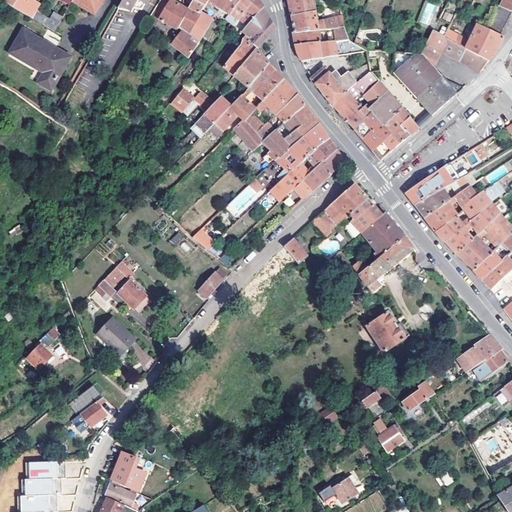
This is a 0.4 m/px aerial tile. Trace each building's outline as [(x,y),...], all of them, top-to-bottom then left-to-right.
[(26,5),(18,0),(14,8),(22,12),(26,5)] [(40,7),(29,0),(26,5),(22,12),(33,19),(37,12),(40,7)] [(104,0),(74,0),(74,1),(97,14),(104,0)] [(123,0),(117,11),(132,14),(134,10),(143,12),(150,0),(123,0)] [(159,21),(168,26),(169,25),(178,30),(180,28),(183,31),(172,45),(189,58),(200,44),(188,35),(200,14),(189,7),(187,11),(169,0),(161,0),(152,16),(159,21)] [(208,1),(209,0),(193,0),(194,0),(189,7),(200,14),(201,13),(208,1)] [(233,27),(238,20),(232,14),(241,0),(209,0),(208,1),(229,15),(225,21),(228,23),(225,28),(227,30),(230,26),(233,27)] [(241,0),(232,14),(238,20),(239,20),(247,26),(264,8),(262,6),(257,0),(241,0)] [(287,0),(289,6),(291,18),(315,15),(312,0),(287,0)] [(511,1),(508,0),(503,0),(500,8),(510,12),(511,8),(511,1)] [(497,7),(486,29),(500,36),(511,13),(510,12),(500,8),(497,7)] [(275,28),(264,8),(247,26),(241,33),(247,38),(250,40),(246,44),(250,48),(252,46),(257,50),(265,40),(275,28)] [(50,19),(46,26),(56,32),(65,17),(55,11),(50,19)] [(445,11),(442,18),(450,22),(453,14),(445,11)] [(37,12),(33,19),(46,26),(50,19),(37,12)] [(188,35),(200,44),(213,22),(201,13),(200,14),(188,35)] [(316,25),(315,15),(291,18),(292,21),(294,33),(343,31),(342,20),(316,25)] [(159,21),(152,16),(148,21),(156,26),(159,21)] [(444,40),(487,61),(489,62),(495,53),(497,51),(503,38),(500,36),(486,29),(478,25),(470,42),(449,30),(444,40)] [(71,58),(56,49),(41,41),(25,31),(12,53),(47,74),(41,83),(53,90),(71,58)] [(293,36),(296,46),(331,41),(344,39),(343,31),(294,33),(293,33),(293,36)] [(421,57),(432,69),(435,64),(440,53),(479,73),(487,61),(444,40),(433,33),(421,57)] [(46,34),(41,41),(56,49),(59,42),(46,34)] [(302,61),(339,55),(339,53),(337,53),(331,41),(296,46),(297,54),(302,61)] [(235,74),(254,52),(250,48),(244,46),(225,67),(228,70),(234,75),(235,74)] [(235,74),(248,87),(268,65),(261,58),(254,52),(235,74)] [(413,57),(393,75),(432,116),(457,95),(447,84),(441,78),(432,69),(421,57),(413,57)] [(268,65),(248,87),(263,101),(284,80),(271,68),(268,65)] [(215,85),(221,90),(234,75),(228,70),(215,85)] [(316,86),(333,107),(358,85),(347,73),(342,78),(336,72),(330,76),(325,70),(312,80),(316,86)] [(359,113),(362,111),(359,107),(366,101),(364,98),(365,97),(379,84),(370,74),(358,85),(333,107),(351,127),(354,130),(365,120),(359,113)] [(276,115),(297,96),(290,87),(284,80),(263,101),(276,115)] [(391,120),(399,128),(401,127),(410,137),(419,129),(379,84),(365,97),(364,98),(366,101),(372,107),(369,111),(366,108),(362,111),(359,113),(365,120),(371,115),(382,127),(391,120)] [(182,113),(195,97),(184,88),(170,104),(182,113)] [(202,91),(194,100),(205,111),(189,128),(199,138),(209,127),(230,105),(220,96),(215,101),(212,99),(206,94),(202,91)] [(239,115),(244,120),(249,114),(255,109),(240,95),(230,105),(209,127),(212,130),(217,125),(222,130),(239,115)] [(299,98),(297,96),(276,115),(264,126),(271,134),(275,131),(283,124),(304,105),(299,98)] [(269,150),(261,157),(268,165),(275,160),(320,125),(316,121),(304,105),(283,124),(290,132),(281,139),(275,131),(271,134),(264,126),(249,114),(244,120),(241,120),(233,128),(252,150),(262,141),(269,150)] [(373,152),(399,128),(391,120),(382,127),(371,115),(365,120),(354,130),(370,149),(373,152)] [(282,179),(300,163),(306,158),(329,139),(325,133),(322,128),(320,125),(275,160),(283,169),(278,174),(282,179)] [(382,161),(410,137),(401,127),(399,128),(373,152),(380,160),(382,161)] [(329,139),(306,158),(314,167),(316,169),(337,151),(330,142),(329,139)] [(337,151),(316,169),(310,175),(296,187),(305,197),(311,191),(345,162),(337,151)] [(296,187),(310,175),(308,172),(300,163),(282,179),(269,191),(278,202),(296,187)] [(450,164),(405,194),(407,197),(415,206),(448,186),(453,183),(460,179),(450,164)] [(504,164),(484,176),(489,183),(509,172),(504,164)] [(453,183),(461,194),(471,187),(484,178),(480,171),(472,176),(470,173),(460,179),(453,183)] [(237,190),(239,193),(251,182),(249,180),(237,190)] [(499,214),(491,201),(505,191),(498,181),(487,189),(463,208),(465,211),(464,211),(468,217),(470,219),(467,222),(462,225),(456,217),(435,234),(444,244),(446,245),(456,256),(473,239),(466,230),(472,225),(477,234),(480,232),(482,230),(499,214)] [(463,208),(487,189),(483,184),(473,190),(471,187),(461,194),(455,197),(463,208)] [(348,192),(312,223),(327,239),(342,226),(340,224),(352,214),(355,218),(351,222),(362,234),(381,217),(355,185),(348,192)] [(452,192),(448,186),(415,206),(417,208),(424,219),(453,199),(449,194),(452,192)] [(453,199),(424,219),(434,231),(435,234),(456,217),(457,216),(451,208),(456,204),(453,199)] [(511,216),(508,213),(502,218),(505,221),(511,216)] [(27,231),(37,224),(30,214),(21,220),(27,231)] [(381,217),(362,234),(376,252),(372,256),(376,262),(403,238),(394,226),(385,214),(381,217)] [(499,214),(482,230),(495,244),(489,250),(478,239),(482,234),(480,232),(477,234),(473,239),(456,256),(464,263),(473,271),(493,253),(504,242),(511,233),(511,222),(509,225),(505,221),(502,218),(499,214)] [(205,248),(211,241),(201,230),(193,238),(205,248)] [(169,242),(174,246),(184,237),(179,232),(169,242)] [(376,262),(358,277),(373,294),(383,286),(378,280),(414,250),(403,238),(376,262)] [(293,240),(284,248),(292,257),(299,265),(308,258),(293,240)] [(211,241),(205,248),(207,250),(214,243),(211,241)] [(219,260),(226,266),(232,259),(226,253),(219,260)] [(481,280),(501,262),(493,253),(473,271),(480,278),(481,280)] [(490,291),(511,271),(511,263),(506,258),(501,262),(481,280),(483,283),(490,291)] [(289,277),(276,261),(246,286),(259,303),(261,301),(289,277)] [(116,267),(98,286),(109,297),(115,291),(111,287),(123,274),(116,267)] [(209,294),(211,296),(215,291),(213,289),(226,275),(218,268),(197,291),(205,298),(209,294)] [(118,293),(135,309),(140,304),(142,305),(148,299),(131,282),(133,279),(130,276),(127,278),(128,279),(121,286),(123,288),(118,293)] [(310,302),(289,277),(261,301),(282,326),(310,302)] [(511,301),(507,305),(505,302),(501,306),(503,309),(511,323),(511,301)] [(376,340),(386,354),(412,336),(402,323),(400,324),(392,313),(390,315),(389,314),(368,328),(373,336),(372,337),(374,341),(376,340)] [(97,334),(116,352),(125,342),(129,346),(135,339),(112,318),(97,334)] [(43,340),(50,348),(62,335),(54,328),(43,340)] [(232,333),(229,331),(219,342),(222,344),(217,350),(241,372),(242,371),(247,376),(266,356),(239,331),(235,334),(233,332),(232,333)] [(466,374),(472,370),(484,362),(485,362),(501,351),(490,339),(488,336),(456,360),(466,374)] [(120,356),(129,346),(125,342),(116,352),(120,356)] [(40,371),(54,356),(41,344),(28,359),(40,371)] [(484,362),(472,370),(480,381),(508,361),(501,351),(485,362),(484,362)] [(189,366),(156,403),(189,433),(192,430),(196,434),(227,399),(189,366)] [(472,370),(466,374),(474,385),(480,381),(472,370)] [(425,382),(417,387),(419,391),(403,403),(408,412),(426,400),(425,399),(429,397),(430,398),(435,395),(425,382)] [(419,391),(417,387),(400,399),(403,403),(419,391)] [(375,392),(361,402),(366,409),(377,401),(380,405),(383,403),(375,392)] [(97,402),(85,411),(81,414),(78,416),(72,420),(81,433),(90,427),(90,428),(106,416),(99,405),(105,401),(103,398),(97,402)] [(313,419),(321,430),(347,412),(340,402),(331,408),(330,406),(313,419)] [(73,409),(78,416),(81,414),(85,411),(80,404),(73,409)] [(377,419),(374,421),(381,431),(384,429),(377,419)] [(371,423),(378,433),(381,431),(374,421),(371,423)] [(395,424),(376,438),(387,453),(403,440),(401,437),(404,436),(395,424)] [(305,443),(298,448),(304,456),(310,452),(305,443)] [(135,493),(137,495),(145,475),(135,470),(140,461),(123,454),(110,481),(111,482),(135,493)] [(56,511),(57,511),(58,511),(60,501),(67,503),(66,510),(70,511),(73,497),(57,493),(59,488),(70,484),(72,485),(74,491),(75,486),(73,480),(56,476),(58,465),(21,457),(28,477),(19,480),(24,494),(16,497),(21,511),(17,511),(56,511)] [(347,479),(332,488),(342,503),(357,494),(347,479)] [(135,493),(111,482),(107,492),(104,491),(102,495),(128,507),(127,509),(132,511),(134,511),(137,506),(130,503),(135,493)] [(511,511),(511,488),(500,495),(503,499),(511,511)] [(132,511),(127,509),(104,499),(98,511),(132,511)]
